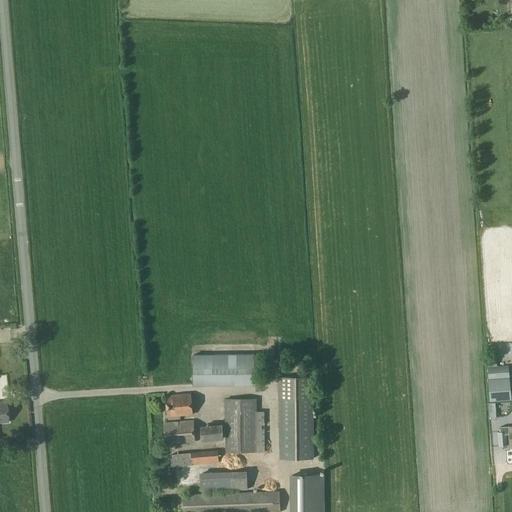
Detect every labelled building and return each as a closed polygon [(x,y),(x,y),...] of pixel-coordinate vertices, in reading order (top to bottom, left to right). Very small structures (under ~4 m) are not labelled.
[(194,353),(194,383),(255,383),(255,353),(194,353)] [(508,366),(487,367),(489,402),(511,401),(508,366)] [(280,458),(314,458),(313,378),(280,378),(280,458)] [(168,416),(192,414),(191,394),(166,396),(168,416)] [(255,412),(255,399),(225,399),(225,452),(265,452),(264,412),(255,412)] [(166,443),(194,441),(192,421),(165,423),(166,443)] [(201,441),(222,439),(221,425),(200,427),(201,441)] [(511,426),(501,427),(501,431),(498,432),(499,445),(509,444),(509,447),(511,446),(511,426)] [(170,466),(192,465),(219,462),(218,449),(169,453),(170,466)] [(324,511),(324,475),(294,475),(294,511),(324,511)] [(279,511),(279,493),(183,496),(183,511),(279,511)]
